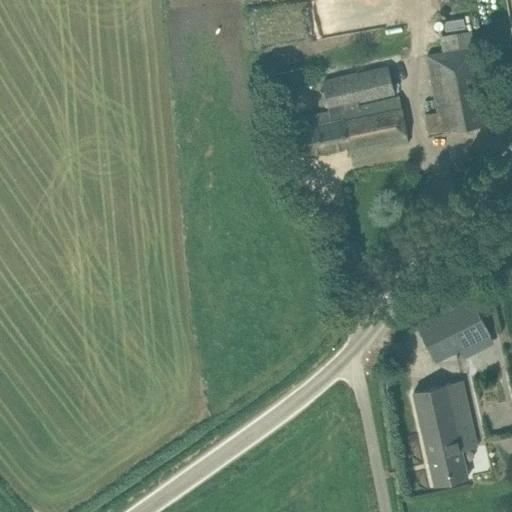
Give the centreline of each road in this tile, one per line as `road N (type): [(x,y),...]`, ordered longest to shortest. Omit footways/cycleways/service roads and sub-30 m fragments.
road 1 (unclassified): [(150,511),(284,406),(352,335)]
road 2 (unclassified): [(352,335),(511,172)]
road 3 (unclassified): [(387,511),(352,335)]
